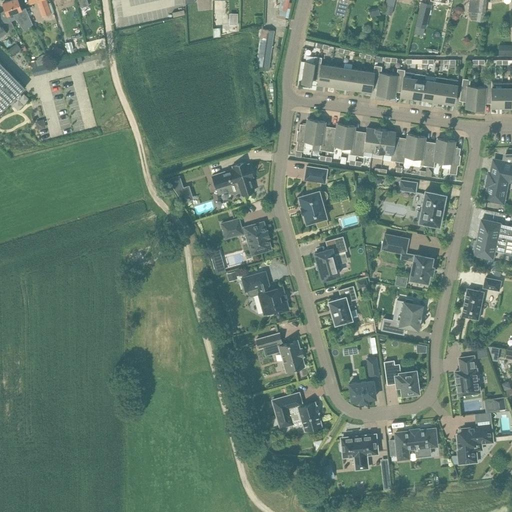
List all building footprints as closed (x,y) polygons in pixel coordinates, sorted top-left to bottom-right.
[(21,10),(17,0),(11,0),(2,3),(7,15),(14,13),(17,20),(24,31),(28,29),(28,28),(32,25),(25,8),(21,10)] [(29,0),(30,0),(30,3),(36,1),(42,17),(51,14),(45,0),(29,0)] [(89,5),(87,0),(78,0),(81,8),(89,5)] [(274,0),(274,9),(280,10),(278,17),(285,19),(289,2),(289,0),(274,0)] [(391,15),(394,0),(385,0),(385,4),(387,4),(384,14),(391,15)] [(469,0),(468,8),(478,9),(479,0),(469,0)] [(421,3),(414,26),(424,29),(431,5),(421,3)] [(431,3),(430,13),(445,15),(446,5),(431,3)] [(471,12),(470,20),(476,21),(483,22),(484,14),(471,12)] [(274,31),(261,29),(256,68),(268,71),(274,31)] [(71,41),(65,43),(68,54),(74,53),(71,41)] [(511,55),(511,45),(498,45),(499,55),(511,55)] [(19,54),(17,57),(22,62),(25,59),(19,54)] [(32,68),(48,63),(44,54),(41,55),(36,59),(37,60),(31,62),(32,68)] [(312,79),(317,80),(320,64),(321,57),(314,56),(313,62),(305,61),(302,83),(311,85),(312,79)] [(74,58),(57,62),(59,69),(76,64),(74,58)] [(0,111),(15,97),(19,93),(25,87),(15,77),(12,79),(9,75),(11,73),(5,68),(3,70),(0,66),(0,64),(1,64),(0,62),(0,111)] [(50,64),(32,68),(34,75),(51,71),(50,64)] [(317,80),(317,83),(328,85),(331,66),(320,64),(317,80)] [(363,71),(360,89),(371,91),(371,88),(374,65),(373,72),(363,71)] [(374,65),(371,88),(377,88),(376,94),(385,96),(388,74),(381,72),(382,66),(374,65)] [(331,66),(328,85),(338,86),(341,67),(331,66)] [(341,67),(338,86),(349,88),(352,69),(351,69),(343,68),(341,67)] [(352,69),(349,88),(360,89),(363,71),(352,69)] [(388,74),(385,96),(394,97),(395,91),(400,92),(404,71),(405,70),(403,69),(397,69),(396,75),(388,74)] [(400,92),(400,95),(411,97),(414,78),(415,73),(404,71),(400,92)] [(435,82),(433,100),(443,102),(447,78),(436,77),(435,82)] [(414,78),(411,97),(422,99),(425,80),(414,78)] [(454,103),(458,80),(447,78),(443,102),(454,103)] [(470,79),(462,78),(459,101),(466,102),(466,108),(475,109),(476,86),(469,86),(470,79)] [(425,80),(422,99),(433,100),(435,82),(425,80)] [(484,87),(476,86),(475,109),(484,109),(484,103),(491,103),(491,83),(491,81),(484,81),(484,87)] [(491,103),(491,107),(502,107),(502,83),(491,83),(491,103)] [(511,106),(511,83),(502,83),(502,107),(511,106)] [(313,142),(316,120),(307,119),(306,125),(300,124),(299,131),(297,130),(296,141),(297,141),(296,150),(303,151),(305,141),(313,142)] [(313,142),(311,150),(319,151),(319,150),(326,151),(330,128),(324,127),(324,126),(325,121),(316,120),(313,142)] [(330,128),(326,151),(334,152),(334,145),(342,147),(346,125),(337,123),(336,129),(330,128)] [(342,147),(342,151),(349,152),(349,154),(356,155),(360,133),(354,132),(355,126),(346,125),(342,147)] [(360,133),(356,155),(363,156),(371,157),(372,151),(376,128),(375,128),(375,129),(366,128),(366,134),(360,133)] [(386,130),(376,128),(372,151),(383,153),(386,130)] [(387,130),(386,130),(383,153),(391,154),(390,160),(397,161),(400,139),(394,138),(395,132),(387,131),(387,130)] [(406,140),(400,139),(397,161),(404,162),(405,156),(413,157),(416,135),(407,134),(406,140)] [(425,137),(416,135),(413,157),(420,158),(419,165),(427,166),(430,143),(424,142),(425,137)] [(436,144),(430,143),(427,166),(434,167),(435,161),(442,162),(446,140),(437,138),(436,144)] [(455,141),(446,140),(442,162),(450,163),(449,173),(456,174),(457,165),(459,165),(460,155),(459,155),(460,148),(454,147),(455,141)] [(504,161),(494,159),(493,166),(491,172),(489,172),(487,185),(490,186),(489,188),(488,188),(486,199),(503,203),(508,180),(511,181),(511,153),(505,154),(504,161)] [(233,168),(212,175),(216,189),(218,195),(229,191),(234,194),(240,192),(241,195),(254,191),(250,178),(253,177),(252,173),(253,173),(251,167),(250,167),(249,164),(246,165),(245,162),(232,166),(233,168)] [(308,193),(298,196),(301,206),(300,206),(300,208),(302,207),(303,211),(301,211),(302,213),(303,212),(306,222),(315,220),(327,217),(323,201),(325,200),(326,199),(327,197),(327,195),(327,194),(326,192),(325,191),(323,190),(321,191),(320,186),(321,183),(325,183),(327,169),(306,166),(304,179),(308,180),(307,182),(307,184),(307,186),(307,189),(307,191),(308,193)] [(179,175),(166,178),(182,202),(193,198),(189,186),(183,187),(179,175)] [(416,192),(417,182),(400,179),(398,190),(416,192)] [(445,195),(425,191),(419,222),(439,226),(445,195)] [(238,218),(221,223),(225,238),(245,232),(246,234),(249,233),(252,243),(249,244),(252,254),(271,249),(268,237),(269,237),(269,236),(268,231),(267,230),(266,230),(263,221),(241,228),(238,218)] [(475,240),(472,251),(475,251),(474,254),(475,254),(480,255),(493,258),(495,250),(504,252),(507,238),(511,239),(511,225),(509,225),(508,232),(499,230),(500,223),(492,221),(483,219),(482,219),(481,220),(480,226),(480,227),(479,233),(479,234),(477,240),(475,240)] [(382,249),(405,253),(405,252),(408,239),(385,234),(382,249)] [(347,250),(343,236),(325,240),(327,249),(315,253),(322,279),(338,274),(333,254),(347,250)] [(219,249),(210,252),(216,274),(225,271),(219,249)] [(407,253),(406,260),(412,261),(408,278),(427,282),(429,273),(431,274),(433,267),(430,266),(432,258),(414,254),(414,255),(407,253)] [(235,270),(227,272),(229,280),(237,277),(235,270)] [(265,271),(242,278),(245,291),(248,290),(258,287),(259,293),(258,293),(264,313),(274,310),(275,313),(288,309),(285,300),(287,299),(288,299),(286,294),(286,293),(285,293),(284,294),(281,286),(269,290),(267,289),(266,285),(268,284),(265,271)] [(396,275),(393,284),(404,287),(407,277),(396,275)] [(499,290),(502,280),(485,277),(483,287),(499,290)] [(358,288),(368,286),(366,278),(356,281),(358,288)] [(341,297),(328,301),(335,324),(352,319),(348,305),(352,304),(351,300),(357,298),(353,285),(338,290),(341,297)] [(479,319),(484,291),(468,288),(462,316),(479,319)] [(383,317),(380,330),(403,334),(405,327),(417,330),(418,330),(418,329),(419,320),(420,321),(420,320),(420,315),(421,315),(421,314),(422,305),(423,305),(423,304),(422,304),(422,305),(412,303),(413,300),(405,298),(405,300),(403,300),(403,301),(396,300),(392,319),(383,317)] [(279,333),(256,339),(259,348),(263,347),(271,344),(280,342),(281,342),(279,333)] [(280,342),(271,344),(274,353),(280,351),(283,360),(285,360),(287,370),(286,370),(286,371),(296,368),(297,370),(302,368),(302,366),(304,366),(301,356),(303,356),(301,348),(299,349),(297,340),(281,345),(280,342)] [(342,345),(343,354),(357,353),(356,344),(342,345)] [(500,348),(489,346),(488,348),(492,359),(498,360),(500,348)] [(461,370),(455,371),(459,395),(471,393),(473,395),(478,394),(479,392),(480,392),(477,368),(476,368),(474,355),(459,357),(461,370)] [(376,357),(367,359),(370,376),(378,375),(376,357)] [(393,360),(384,362),(387,384),(396,383),(396,386),(397,386),(400,386),(402,394),(410,393),(410,395),(417,394),(417,392),(419,392),(418,384),(417,381),(419,381),(417,374),(416,374),(416,372),(416,370),(406,371),(400,372),(399,364),(394,365),(393,360)] [(373,380),(349,383),(351,400),(360,399),(360,402),(367,401),(367,398),(375,397),(373,380)] [(302,405),(299,392),(272,400),(280,427),(293,424),(292,422),(302,419),(305,430),(310,429),(310,430),(317,428),(317,427),(321,426),(315,402),(302,405)] [(505,408),(504,397),(494,399),(495,410),(505,408)] [(459,434),(457,434),(458,439),(458,444),(458,445),(459,450),(458,450),(458,454),(459,463),(459,464),(472,462),(476,462),(477,462),(477,460),(476,451),(476,450),(482,449),(481,443),(493,442),(491,424),(477,425),(477,427),(472,427),(467,428),(462,428),(462,431),(459,434)] [(397,448),(390,449),(391,455),(398,455),(399,459),(407,458),(406,449),(415,448),(416,457),(432,455),(432,454),(431,447),(437,446),(436,428),(426,429),(426,430),(420,430),(420,428),(418,428),(412,429),(410,429),(411,431),(406,432),(406,431),(396,432),(396,439),(397,448)] [(343,443),(341,445),(341,450),(343,451),(344,456),(355,455),(356,462),(357,467),(357,468),(358,468),(366,467),(368,467),(368,466),(367,461),(366,454),(378,453),(376,434),(363,436),(355,437),(342,438),(343,443)] [(324,463),(324,479),(332,479),(332,463),(324,463)]
